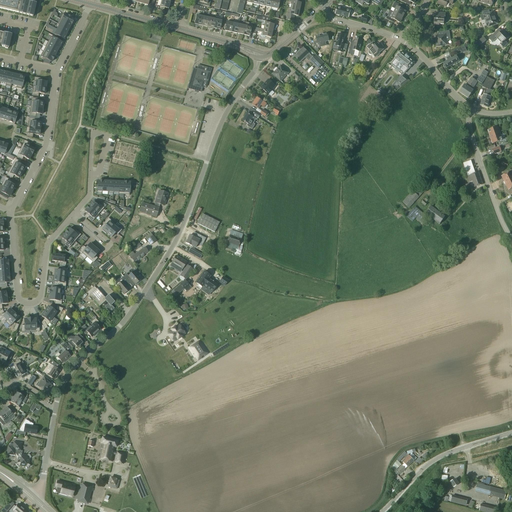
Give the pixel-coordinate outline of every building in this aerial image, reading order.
[(0,0),(0,7),(31,14),(34,14),(36,3),(32,2),(32,4),(29,3),(29,2),(28,1),(28,3),(26,2),(26,1),(22,0),(21,0),(21,1),(19,1),(18,0),(0,0)] [(280,0),(278,0),(273,0),(271,8),(278,9),(280,0)] [(292,3),(290,8),(300,10),(301,3),(296,2),(296,0),(289,0),(289,2),(292,3)] [(170,3),(161,1),(160,7),(159,7),(158,10),(164,12),(165,8),(169,9),(170,3)] [(396,9),(394,12),(403,17),(403,16),(404,16),(405,14),(406,11),(400,8),(401,5),(395,2),(392,8),(396,9)] [(338,6),(336,14),(348,18),(349,16),(350,15),(351,13),(350,12),(351,10),(338,6)] [(300,10),(290,8),(289,14),(287,14),(286,20),(293,21),(294,16),(298,16),(300,10)] [(403,17),(394,12),(393,15),(389,14),(386,19),(393,22),(394,20),(400,23),(401,20),(402,20),(403,18),(403,17)] [(434,25),(439,25),(439,24),(443,24),(443,20),(444,20),(444,17),(445,17),(446,13),(436,12),(436,19),(434,19),(434,25)] [(493,12),(481,16),(481,17),(482,20),(485,19),(488,27),(497,23),(493,12)] [(60,19),(71,25),(74,20),(71,18),(72,18),(68,16),(67,16),(63,14),(60,19)] [(195,24),(201,26),(203,17),(197,15),(195,24)] [(203,17),(201,26),(207,27),(209,18),(203,17)] [(273,31),(274,25),(269,24),(270,19),(263,17),(262,20),(265,21),(264,29),(273,31)] [(209,18),(207,27),(210,28),(210,29),(213,29),(213,28),(214,28),(215,19),(209,18)] [(60,25),(69,29),(71,25),(60,19),(58,24),(60,25)] [(215,19),(214,28),(220,30),(222,21),(215,19)] [(224,31),(231,32),(233,23),(226,22),(224,31)] [(239,25),(237,34),(243,35),(246,22),(245,26),(239,25)] [(246,22),(243,35),(250,36),(250,33),(253,34),(254,28),(252,27),(251,27),(248,27),(249,23),(246,22)] [(233,23),(231,32),(237,34),(239,25),(233,23)] [(66,34),(69,29),(60,25),(57,29),(66,34)] [(66,34),(57,29),(55,34),(64,39),(66,34)] [(273,31),(264,29),(263,33),(261,34),(261,36),(262,37),(263,38),(265,37),(271,38),(273,31)] [(492,36),(495,38),(496,37),(501,43),(500,44),(504,48),(508,44),(505,41),(509,37),(502,30),(501,31),(499,29),(492,36)] [(435,36),(436,42),(436,47),(441,46),(447,45),(446,37),(449,37),(448,31),(443,32),(443,35),(435,36)] [(0,44),(1,45),(1,46),(5,47),(6,46),(8,47),(8,48),(8,47),(8,48),(9,48),(11,37),(8,36),(0,33),(0,44)] [(339,34),(336,43),(336,45),(339,46),(338,51),(343,53),(345,44),(343,44),(345,35),(344,35),(343,34),(341,33),(340,34),(339,34)] [(316,47),(318,49),(320,46),(318,44),(325,42),(325,41),(329,40),(329,41),(327,34),(316,36),(317,41),(315,42),(313,44),(316,47)] [(48,42),(59,47),(59,48),(62,43),(51,37),(48,42)] [(350,46),(348,54),(354,56),(355,51),(359,52),(362,40),(361,40),(361,39),(359,39),(359,40),(357,39),(356,39),(355,39),(353,47),(350,46)] [(56,52),(59,48),(59,47),(48,42),(46,46),(56,52)] [(373,42),(367,47),(369,50),(368,51),(368,52),(368,54),(369,55),(370,55),(372,55),(373,55),(375,58),(380,54),(379,53),(385,49),(381,44),(379,46),(378,44),(375,45),(373,42)] [(452,51),(453,54),(461,51),(462,53),(467,51),(465,47),(464,45),(458,48),(452,51)] [(56,52),(46,46),(43,51),(54,57),(56,52)] [(304,48),(295,57),(300,62),(305,57),(309,61),(309,60),(318,69),(324,63),(315,55),(312,57),(309,54),(304,48)] [(54,57),(43,51),(41,56),(51,62),(54,57)] [(403,66),(399,70),(404,74),(408,69),(414,62),(409,58),(408,58),(406,56),(406,55),(405,56),(400,52),(395,59),(391,64),(396,67),(399,63),(400,63),(403,65),(403,66)] [(448,57),(453,65),(460,61),(456,56),(452,58),(450,56),(448,57)] [(448,57),(446,58),(448,61),(443,63),(444,64),(443,65),(445,68),(446,67),(447,69),(453,65),(448,57)] [(202,89),(202,87),(203,86),(206,87),(212,69),(198,65),(192,86),(202,89)] [(281,66),(273,74),(281,81),(288,73),(284,69),(283,70),(282,69),(283,68),(281,66)] [(296,72),(293,75),(298,80),(301,77),(296,72)] [(11,84),(14,75),(9,73),(8,73),(6,83),(5,85),(11,87),(12,84),(11,84)] [(486,76),(482,73),(477,80),(482,84),(487,77),(486,76)] [(310,74),(307,78),(314,83),(315,82),(318,84),(320,81),(310,74)] [(19,76),(17,85),(16,85),(16,88),(22,89),(24,77),(19,75),(19,76)] [(409,80),(403,75),(396,83),(401,87),(409,80)] [(481,105),(488,107),(491,97),(493,90),(490,90),(495,81),(487,77),(482,87),(486,89),(481,105)] [(460,92),(468,98),(471,95),(471,94),(473,91),(472,90),(477,82),(472,78),(466,86),(465,85),(460,92)] [(268,79),(261,88),(268,94),(276,86),(268,79)] [(253,101),(252,103),(252,104),(252,105),(259,109),(261,106),(264,108),(267,104),(257,98),(255,101),(254,101),(253,101)] [(13,109),(12,112),(9,121),(12,123),(13,122),(15,123),(18,111),(13,109)] [(9,121),(12,112),(7,110),(4,120),(9,121)] [(243,120),(248,124),(247,126),(252,129),(255,124),(254,123),(256,119),(257,120),(258,118),(253,115),(252,116),(247,113),(245,117),(244,119),(243,120)] [(498,127),(488,130),(493,143),(494,143),(496,148),(493,149),(495,154),(501,152),(500,147),(496,148),(494,143),(503,140),(498,127)] [(21,149),(32,154),(32,155),(35,149),(29,146),(23,143),(20,149),(21,149)] [(29,160),(32,155),(32,154),(21,149),(18,154),(24,157),(29,160)] [(464,163),(470,182),(473,182),(475,187),(483,185),(479,172),(475,173),(471,161),(464,163)] [(19,165),(14,162),(11,167),(22,173),(22,172),(23,173),(25,169),(24,168),(25,168),(19,165)] [(8,172),(14,175),(19,178),(22,173),(11,167),(8,172)] [(511,172),(511,171),(502,176),(508,190),(511,188),(511,172)] [(2,186),(12,191),(15,186),(10,183),(4,180),(1,186),(2,186)] [(9,197),(10,196),(11,196),(13,192),(12,192),(12,191),(2,186),(0,190),(0,191),(4,194),(9,197)] [(410,208),(421,197),(414,190),(403,201),(410,208)] [(139,212),(156,217),(159,208),(157,207),(158,204),(164,206),(168,194),(159,191),(155,203),(156,203),(154,206),(142,202),(139,212)] [(102,210),(97,206),(93,202),(89,207),(98,215),(102,210)] [(89,215),(94,219),(98,215),(89,207),(88,206),(86,209),(87,209),(85,211),(89,215)] [(417,218),(423,224),(428,218),(416,206),(407,216),(413,222),(417,218)] [(426,214),(440,224),(446,216),(432,206),(426,214)] [(104,220),(109,214),(106,212),(104,214),(103,214),(100,217),(104,220)] [(111,220),(106,225),(102,229),(103,230),(103,231),(106,234),(107,233),(115,224),(111,220)] [(112,237),(115,233),(120,228),(115,224),(107,233),(112,237)] [(79,237),(74,233),(70,229),(68,231),(67,230),(65,233),(66,233),(75,241),(79,237)] [(243,234),(240,233),(231,230),(226,246),(237,250),(243,234)] [(62,238),(66,242),(71,246),(75,241),(66,233),(62,238)] [(190,235),(186,243),(192,246),(193,242),(197,243),(198,241),(203,243),(205,239),(198,235),(196,239),(195,239),(195,238),(190,235)] [(147,240),(151,245),(156,241),(153,236),(147,240)] [(86,248),(82,253),(86,257),(95,248),(94,247),(95,247),(91,244),(90,244),(86,248)] [(133,253),(129,255),(134,262),(137,260),(138,260),(142,258),(142,257),(141,257),(148,252),(145,247),(135,255),(133,253)] [(99,252),(95,248),(86,257),(91,261),(95,256),(99,252)] [(190,248),(188,252),(200,259),(202,255),(190,248)] [(170,266),(175,269),(178,266),(182,269),(187,262),(176,256),(172,262),(172,263),(170,266)] [(100,268),(103,272),(111,266),(108,261),(100,268)] [(187,265),(180,276),(186,279),(193,269),(187,265)] [(132,287),(132,286),(134,284),(135,284),(135,285),(141,280),(137,275),(139,273),(136,270),(128,276),(127,274),(123,276),(132,287)] [(203,285),(209,278),(210,276),(204,272),(196,283),(198,284),(196,288),(200,290),(202,287),(203,285)] [(132,287),(123,276),(120,279),(122,281),(117,286),(124,294),(130,289),(127,286),(127,285),(129,283),(132,287)] [(223,277),(219,282),(225,286),(228,281),(225,279),(223,277)] [(209,278),(203,285),(213,292),(214,290),(214,289),(216,286),(216,287),(218,284),(209,278)] [(169,291),(166,288),(165,287),(159,280),(157,282),(166,293),(169,291)] [(185,280),(180,284),(184,289),(189,285),(185,280)] [(90,295),(93,298),(100,306),(106,301),(108,304),(105,307),(110,312),(115,308),(113,305),(112,306),(111,305),(114,302),(108,295),(105,298),(97,289),(90,295)] [(54,318),(57,313),(48,306),(45,311),(54,318)] [(7,320),(14,313),(10,309),(3,316),(7,320)] [(41,315),(42,315),(41,316),(51,323),(55,318),(54,318),(45,311),(44,312),(44,311),(41,315)] [(15,314),(14,313),(7,320),(5,322),(10,326),(18,317),(18,316),(15,313),(15,314)] [(208,333),(220,327),(215,315),(202,321),(208,333)] [(96,333),(101,329),(99,326),(100,325),(98,323),(99,323),(96,318),(92,322),(93,324),(90,326),(96,333)] [(180,334),(181,335),(185,332),(184,332),(188,329),(187,328),(189,327),(185,320),(183,322),(182,321),(179,323),(178,323),(174,325),(174,326),(171,329),(176,337),(180,334)] [(96,333),(90,326),(88,329),(85,325),(81,329),(86,335),(88,333),(92,337),(96,333)] [(72,342),(68,342),(68,343),(73,348),(76,346),(77,348),(80,348),(80,345),(83,343),(85,341),(80,335),(77,337),(75,337),(75,339),(72,342)] [(209,340),(207,337),(201,340),(201,341),(202,340),(203,342),(203,343),(206,348),(203,350),(202,350),(206,355),(209,353),(209,352),(212,350),(212,351),(216,348),(210,339),(209,340)] [(65,350),(60,355),(58,352),(54,356),(58,360),(59,359),(63,363),(70,356),(68,353),(71,350),(65,343),(62,346),(65,350)] [(0,359),(5,362),(8,358),(10,359),(13,354),(10,352),(11,352),(6,349),(4,352),(0,359)] [(14,373),(22,368),(25,366),(22,361),(21,362),(20,359),(14,362),(16,365),(11,368),(14,373)] [(59,365),(51,359),(49,363),(54,366),(48,375),(54,379),(60,370),(57,368),(59,365)] [(14,373),(17,378),(22,375),(23,378),(29,375),(27,372),(27,371),(26,368),(25,368),(23,369),(22,368),(14,373)] [(33,374),(27,384),(31,386),(37,377),(33,374)] [(50,381),(44,376),(40,382),(39,382),(38,382),(36,384),(37,385),(37,386),(39,387),(40,387),(40,386),(43,388),(42,389),(47,392),(52,385),(49,383),(50,381)] [(13,397),(21,401),(24,396),(26,398),(28,395),(22,392),(21,395),(16,392),(13,397)] [(13,397),(10,402),(15,405),(13,407),(19,410),(20,408),(18,406),(21,401),(13,397)] [(2,410),(8,417),(11,420),(15,417),(14,415),(16,413),(13,409),(10,411),(7,407),(2,410)] [(2,410),(0,412),(0,416),(1,418),(0,419),(0,423),(2,425),(3,425),(5,423),(6,424),(11,420),(8,417),(2,410)] [(36,434),(37,427),(32,426),(33,424),(31,422),(30,421),(29,422),(25,419),(19,430),(24,431),(24,432),(36,434)] [(101,449),(99,459),(112,462),(113,454),(117,455),(115,463),(123,464),(125,454),(117,452),(114,452),(115,447),(116,447),(118,441),(103,437),(101,443),(102,444),(101,448),(101,449)] [(7,454),(15,455),(16,455),(18,457),(18,462),(17,462),(17,463),(16,464),(17,465),(17,466),(18,468),(20,466),(26,467),(25,467),(26,467),(27,469),(29,467),(29,468),(29,467),(31,466),(29,464),(30,459),(32,457),(30,456),(30,455),(29,454),(27,455),(22,455),(22,454),(20,452),(20,451),(21,451),(22,447),(21,447),(22,443),(14,442),(13,444),(10,444),(10,447),(8,446),(7,454)] [(409,455),(403,461),(408,467),(415,461),(409,455)] [(397,468),(394,471),(398,475),(401,473),(401,474),(406,469),(403,465),(398,470),(397,468)] [(120,480),(109,478),(107,488),(118,490),(120,480)] [(450,482),(453,488),(459,484),(456,478),(450,482)] [(62,488),(60,494),(71,496),(73,492),(74,488),(70,487),(71,485),(57,481),(56,487),(62,488)] [(90,485),(84,484),(84,486),(80,485),(77,496),(81,497),(79,502),(85,504),(86,501),(90,502),(91,499),(80,496),(82,490),(89,491),(89,490),(93,491),(93,488),(90,487),(90,485)] [(476,492),(489,495),(493,496),(495,488),(478,484),(476,492)] [(468,506),(470,501),(453,496),(452,502),(468,506)] [(480,510),(485,511),(494,511),(496,507),(483,503),(480,510)]
